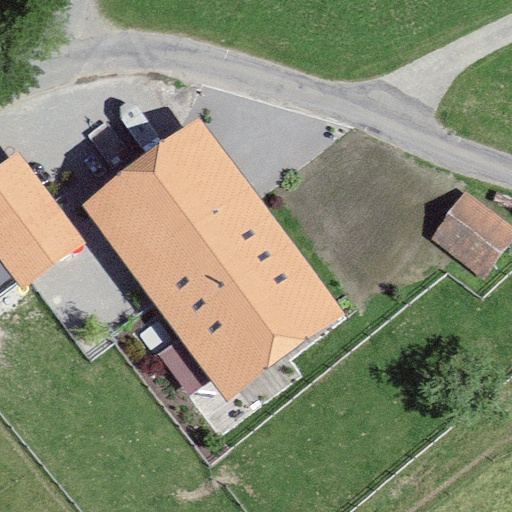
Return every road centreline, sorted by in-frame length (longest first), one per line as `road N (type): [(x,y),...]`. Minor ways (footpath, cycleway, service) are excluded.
road 1 (unclassified): [(0,87),(73,60),(154,52),(379,116),(511,170)]
road 2 (track): [(511,28),(437,70),(379,116)]
